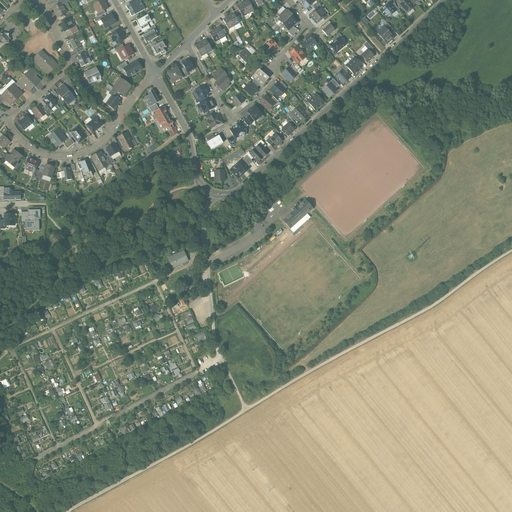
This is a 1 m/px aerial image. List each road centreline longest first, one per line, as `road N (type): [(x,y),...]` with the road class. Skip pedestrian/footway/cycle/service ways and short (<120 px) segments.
road 1 (track): [(67,511),(436,303),(511,251)]
road 2 (residential): [(445,0),(241,188),(217,195)]
road 3 (track): [(204,237),(73,280),(0,343)]
road 4 (residential): [(6,117),(31,147),(84,153),(107,136),(153,71)]
road 5 (residential): [(38,0),(68,64),(6,117)]
road 6 (residential): [(153,71),(189,136),(200,184),(217,195)]
